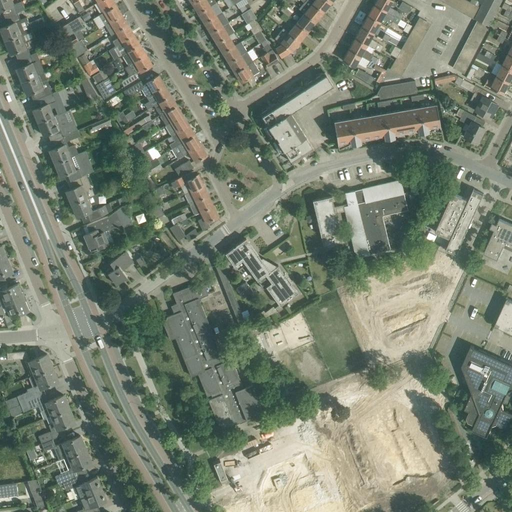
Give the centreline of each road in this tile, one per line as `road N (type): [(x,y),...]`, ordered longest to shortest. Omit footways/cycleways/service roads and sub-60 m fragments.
road 1 (tertiary): [(90,320),(0,108)]
road 2 (unknown): [(444,300),(366,330),(357,294),(408,270),(459,267)]
road 3 (residential): [(484,170),(430,151),(392,151),(323,167),(282,188)]
road 4 (tertiary): [(74,326),(175,511)]
road 5 (tertiary): [(185,505),(125,404),(90,320)]
road 6 (tertiary): [(0,132),(74,326)]
road 7 (residential): [(57,332),(127,511)]
road 8 (unknown): [(247,442),(322,416),(364,511)]
road 9 (residential): [(90,320),(239,221)]
road 10 (unclassified): [(220,146),(129,0)]
road 11 (unclassified): [(236,112),(314,61),(353,0)]
road 12 (residential): [(0,192),(57,332)]
road 13 (unclassified): [(236,112),(164,0)]
